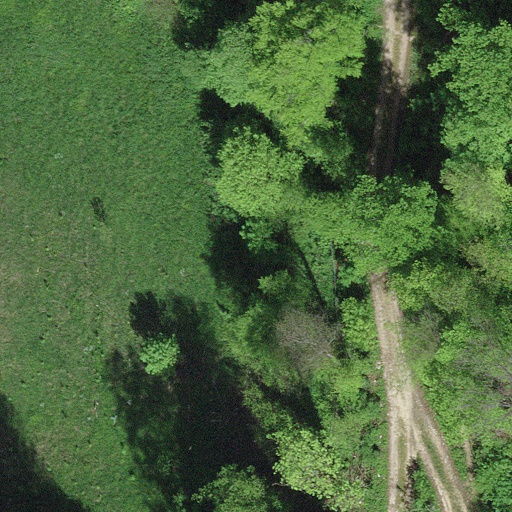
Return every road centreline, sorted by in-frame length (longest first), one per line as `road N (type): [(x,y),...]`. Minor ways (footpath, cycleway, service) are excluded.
road 1 (track): [(398,0),(378,194),(389,323)]
road 2 (track): [(389,323),(425,435),(453,484),(456,511)]
road 3 (track): [(389,323),(397,511)]
